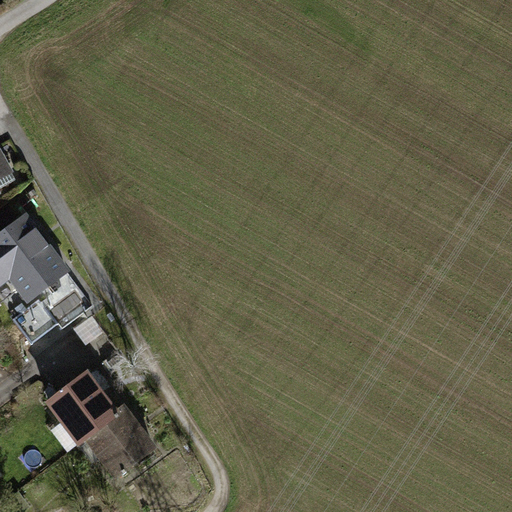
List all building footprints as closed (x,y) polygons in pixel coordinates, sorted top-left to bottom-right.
[(67,272),(25,217),(0,236),(0,284),(10,277),(29,301),(67,272)] [(58,324),(39,300),(13,320),(32,344),(58,324)] [(102,331),(92,318),(84,324),(94,337),(102,331)] [(91,434),(117,414),(87,375),(49,403),(64,423),(69,419),(84,439),(91,434)] [(117,414),(91,434),(106,454),(101,457),(116,477),(154,448),(124,409),(117,414)] [(10,500),(18,511),(21,511),(28,507),(18,494),(10,500)]
